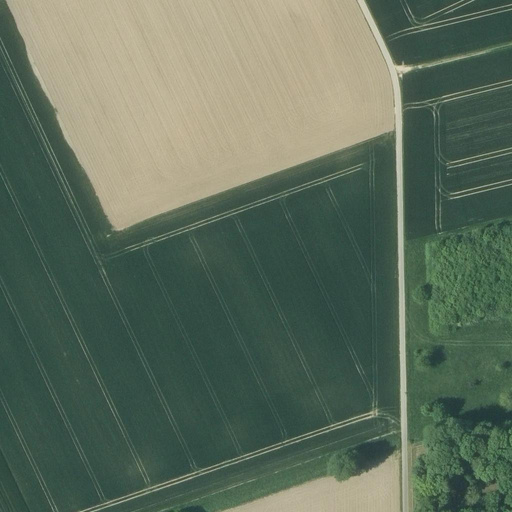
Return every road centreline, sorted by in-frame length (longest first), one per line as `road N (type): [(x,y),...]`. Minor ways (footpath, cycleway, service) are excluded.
road 1 (track): [(406,511),(395,73),(360,0)]
road 2 (track): [(511,45),(395,73)]
